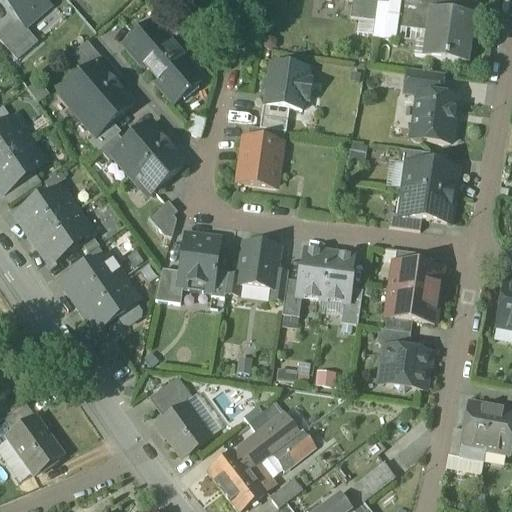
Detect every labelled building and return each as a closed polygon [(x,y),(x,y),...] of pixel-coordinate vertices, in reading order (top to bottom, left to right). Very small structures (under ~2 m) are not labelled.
[(42,0),(0,0),(0,4),(13,20),(23,31),(24,30),(49,8),(42,0)] [(358,23),(374,25),(377,6),(377,0),(352,0),(350,22),(358,23)] [(395,42),(397,31),(396,31),(399,4),(400,4),(400,0),(389,0),(388,8),(377,6),(374,25),(372,39),(372,42),(395,45),(395,42)] [(417,0),(417,7),(432,9),(433,0),(417,0)] [(469,21),(473,22),(475,4),(471,0),(433,0),(432,9),(433,9),(432,16),(469,21)] [(417,7),(400,4),(399,4),(396,31),(397,31),(428,35),(430,35),(432,16),(433,9),(432,9),(417,7)] [(171,25),(179,34),(191,24),(183,15),(171,25)] [(424,61),(464,67),(468,40),(466,40),(469,21),(432,16),(430,35),(428,35),(424,61)] [(13,20),(0,30),(0,45),(16,65),(38,46),(24,30),(23,31),(13,20)] [(356,37),(372,39),(374,25),(358,23),(356,37)] [(146,69),(151,76),(176,55),(152,26),(125,49),(143,71),(146,69)] [(412,60),(424,61),(428,35),(397,31),(395,42),(414,45),(412,60)] [(97,67),(102,63),(86,45),(71,57),(87,76),(97,67)] [(201,84),(176,55),(151,76),(157,83),(155,85),(174,107),(201,84)] [(61,98),(78,119),(115,87),(97,67),(87,76),(61,98)] [(288,113),(301,115),(303,104),(308,105),(311,85),(306,84),(308,73),(271,68),(265,109),(288,113)] [(417,97),(439,101),(443,78),(407,73),(404,97),(417,99),(417,97)] [(28,94),(37,106),(49,98),(39,85),(28,94)] [(133,108),(115,87),(78,119),(96,139),(112,126),(133,108)] [(424,144),(450,148),(456,103),(439,101),(417,97),(417,99),(413,129),(410,131),(409,139),(413,145),(421,146),(424,144)] [(259,133),(285,137),(288,113),(265,109),(263,109),(259,133)] [(187,134),(193,141),(199,143),(204,123),(191,120),(187,134)] [(0,130),(0,164),(27,145),(12,123),(0,130)] [(112,126),(96,139),(89,146),(97,155),(99,154),(118,138),(120,136),(112,126)] [(129,178),(130,179),(167,148),(149,127),(126,148),(113,159),(119,165),(129,178)] [(280,149),(282,150),(284,137),(249,131),(247,143),(280,148),(280,149)] [(126,148),(118,138),(99,154),(107,163),(113,159),(126,148)] [(238,187),(274,192),(280,149),(280,148),(247,143),(244,143),(238,187)] [(43,168),(27,145),(0,164),(0,196),(1,197),(43,168)] [(367,148),(350,146),(346,165),(364,168),(367,148)] [(185,169),(167,148),(130,179),(148,200),(185,169)] [(408,167),(428,170),(430,157),(399,153),(397,166),(408,168),(408,167)] [(120,185),(129,178),(119,165),(109,173),(120,185)] [(385,191),(404,194),(408,168),(397,166),(389,165),(385,191)] [(408,168),(404,194),(452,200),(456,173),(428,170),(408,167),(408,168)] [(17,221),(32,244),(75,215),(60,192),(17,221)] [(448,227),(452,200),(404,194),(401,220),(401,221),(421,224),(448,227)] [(164,241),(171,243),(176,224),(173,221),(177,217),(168,206),(148,223),(164,241)] [(91,238),(75,215),(32,244),(48,267),(91,238)] [(388,232),(419,236),(421,224),(401,221),(401,220),(390,218),(388,232)] [(210,298),(212,298),(215,276),(220,243),(184,238),(179,277),(177,293),(182,294),(210,298)] [(271,295),(273,295),(275,275),(278,253),(243,248),(239,280),(237,290),(239,290),(271,295)] [(301,302),(322,305),(329,258),(305,255),(301,281),(299,281),(298,286),(296,302),(301,302)] [(393,267),(419,271),(421,259),(396,255),(393,267)] [(352,261),(329,258),(322,305),(343,308),(348,309),(350,293),(351,288),(349,288),(352,261)] [(63,288),(79,311),(122,282),(106,259),(63,288)] [(393,267),(389,295),(437,301),(441,274),(419,271),(393,267)] [(155,305),(180,309),(182,294),(177,293),(179,277),(162,274),(161,278),(155,305)] [(270,305),(284,307),(287,284),(288,277),(275,275),(273,295),(271,295),(270,305)] [(210,301),(224,303),(225,298),(227,279),(227,277),(215,276),(212,298),(210,298),(210,301)] [(225,298),(238,300),(239,290),(237,290),(239,280),(227,279),(225,298)] [(95,334),(116,319),(123,328),(128,329),(140,321),(141,316),(134,307),(137,305),(122,282),(79,311),(95,334)] [(298,286),(287,284),(284,307),(282,320),(298,322),(301,302),(296,302),(298,286)] [(496,331),(511,333),(511,288),(504,287),(496,331)] [(340,328),(357,330),(362,295),(350,293),(348,309),(343,308),(341,322),(340,328)] [(433,329),(437,301),(389,295),(386,322),(411,326),(433,329)] [(343,308),(322,305),(320,319),(341,322),(343,308)] [(297,335),(298,322),(282,320),(280,332),(297,335)] [(386,322),(384,334),(410,338),(411,326),(386,322)] [(511,333),(496,331),(493,346),(511,349),(511,333)] [(408,355),(410,338),(384,334),(378,334),(376,347),(381,352),(383,352),(383,351),(408,355)] [(397,396),(404,396),(409,393),(424,395),(428,371),(424,370),(426,357),(408,355),(383,351),(383,352),(381,371),(384,372),(388,376),(386,390),(394,391),(397,396)] [(238,362),(236,377),(250,379),(252,363),(238,362)] [(296,380),(309,381),(310,369),(298,367),(296,376),(296,380)] [(0,405),(15,394),(0,373),(0,405)] [(296,380),(296,376),(277,374),(275,387),(294,389),(296,380)] [(315,375),(313,391),(333,394),(335,378),(315,375)] [(309,381),(296,380),(294,389),(307,391),(309,381)] [(149,401),(166,424),(185,410),(183,407),(191,401),(177,382),(149,401)] [(196,397),(191,401),(183,407),(185,410),(208,442),(222,432),(196,397)] [(148,402),(165,425),(166,424),(149,401),(148,402)] [(464,435),(461,450),(484,455),(492,411),(469,407),(464,435)] [(247,428),(255,438),(281,417),(274,408),(261,417),(247,428)] [(159,429),(182,461),(208,442),(185,410),(166,424),(165,425),(159,429)] [(511,436),(511,414),(492,411),(484,455),(508,459),(511,436)] [(243,422),(247,428),(261,417),(257,412),(243,422)] [(260,444),(249,453),(248,454),(259,468),(271,459),(298,439),(281,417),(255,438),(260,444)] [(7,444),(29,481),(58,463),(34,423),(13,436),(5,441),(7,444)] [(0,430),(0,447),(7,444),(5,441),(13,436),(6,427),(0,430)] [(447,460),(459,462),(461,450),(464,435),(453,433),(447,460)] [(271,459),(283,475),(314,451),(302,435),(298,439),(271,459)] [(255,438),(244,446),(249,453),(260,444),(255,438)] [(222,497),(259,468),(248,454),(249,453),(244,446),(206,475),(222,497)] [(482,467),(484,455),(461,450),(459,462),(482,467)] [(271,459),(259,468),(271,484),(283,475),(271,459)] [(459,462),(447,460),(445,472),(480,479),(482,467),(459,462)] [(244,511),(275,489),(271,484),(259,468),(222,497),(233,511),(244,511)] [(353,494),(363,506),(395,482),(385,470),(353,494)] [(269,502),(277,511),(280,511),(302,495),(293,483),(269,502)] [(340,504),(346,511),(356,511),(363,507),(363,506),(353,494),(340,504)] [(323,511),(346,511),(340,504),(338,501),(323,511)]
